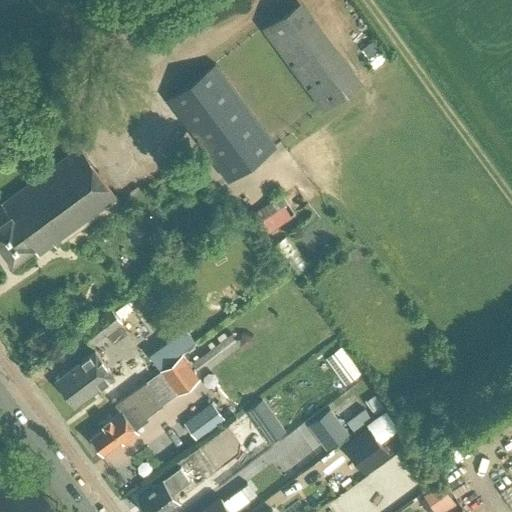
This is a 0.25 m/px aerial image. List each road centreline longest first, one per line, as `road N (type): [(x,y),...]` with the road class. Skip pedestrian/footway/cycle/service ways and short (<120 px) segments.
road 1 (tertiary): [(0,154),(206,0)]
road 2 (secondary): [(81,511),(0,403)]
